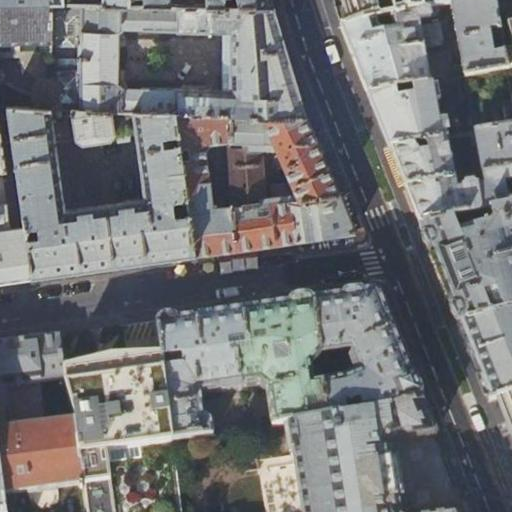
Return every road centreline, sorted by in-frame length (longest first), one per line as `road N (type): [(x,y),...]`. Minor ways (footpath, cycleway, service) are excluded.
road 1 (residential): [(0,311),(395,254)]
road 2 (tertiary): [(497,511),(395,254)]
road 3 (tertiary): [(395,254),(300,0)]
